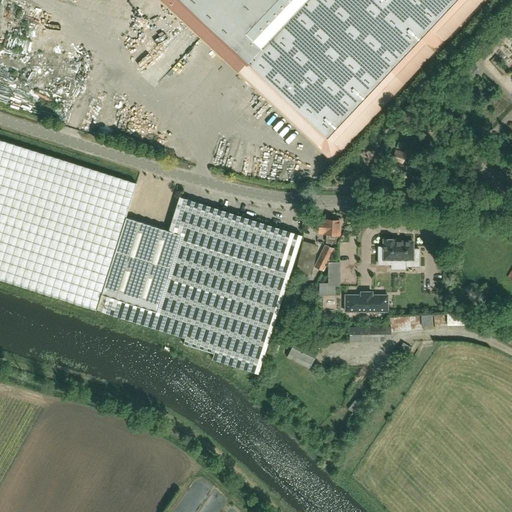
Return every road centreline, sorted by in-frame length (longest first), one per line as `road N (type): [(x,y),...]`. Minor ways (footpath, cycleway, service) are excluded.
road 1 (unclassified): [(511,205),(250,194),(0,118)]
road 2 (track): [(279,511),(194,430),(0,352)]
